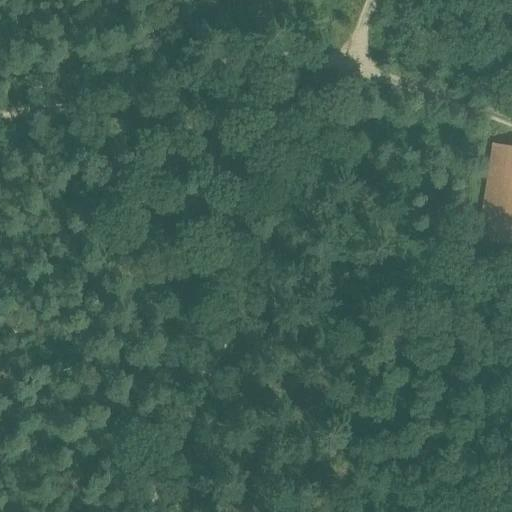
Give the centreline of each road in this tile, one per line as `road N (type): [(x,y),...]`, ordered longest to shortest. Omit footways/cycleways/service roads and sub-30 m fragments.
road 1 (track): [(142,511),(348,65)]
road 2 (track): [(0,116),(107,108),(284,56),(348,65)]
road 3 (track): [(511,118),(348,65)]
